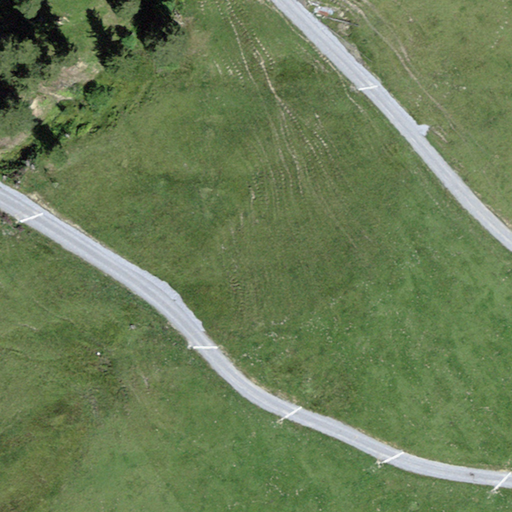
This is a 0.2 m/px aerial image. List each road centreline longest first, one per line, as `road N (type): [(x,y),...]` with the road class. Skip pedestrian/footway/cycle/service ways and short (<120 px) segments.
road 1 (track): [(0,192),(154,290),(250,391),(367,449),(511,484)]
road 2 (track): [(511,246),(458,203),(374,96),(282,0)]
